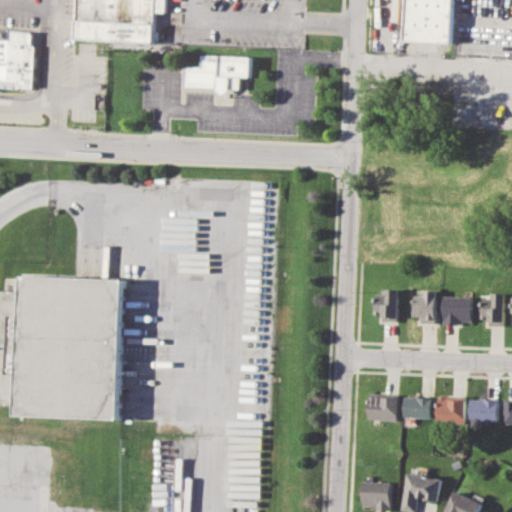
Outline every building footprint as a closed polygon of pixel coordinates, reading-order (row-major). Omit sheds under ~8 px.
[(75,0),(75,37),(154,42),(155,12),(166,13),(167,0),(75,0)] [(407,0),(454,0),(453,41),(406,39),(407,0)] [(31,87),(33,31),(0,30),(0,91),(19,91),(31,87)] [(186,86),(218,88),(225,94),(232,88),(242,89),(242,77),(253,77),(254,55),(204,54),(204,65),(187,65),(186,86)] [(0,401),(18,402),(17,415),(121,419),(126,278),(74,276),(19,274),(18,288),(0,287),(0,401)] [(375,292),(385,292),(385,287),(400,288),(399,320),(383,319),(383,312),(375,312),(375,292)] [(414,293),(425,294),(426,289),(439,290),(438,322),(421,321),(421,314),(413,314),(414,293)] [(483,316),(484,296),(492,296),(492,290),(507,291),(505,324),(490,323),(490,316),(483,316)] [(445,294),(474,295),(473,320),(462,320),(462,325),(444,324),(445,294)] [(369,394),(399,396),(398,419),(368,417),(369,394)] [(404,415),(406,395),(433,397),(432,417),(404,415)] [(437,420),(439,396),(467,398),(465,422),(437,420)] [(471,418),(472,398),(500,399),(499,420),(471,418)] [(402,507),(408,470),(443,477),(439,499),(419,495),(416,510),(402,507)] [(365,480),(393,481),(392,509),(374,508),(374,504),(364,504),(365,480)] [(446,511),(457,489),(483,501),(478,511),(446,511)]
